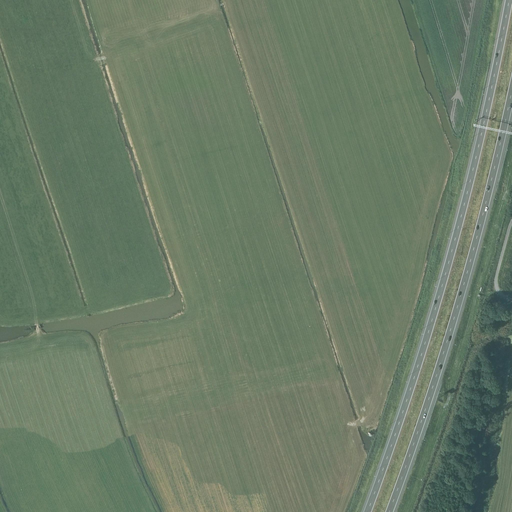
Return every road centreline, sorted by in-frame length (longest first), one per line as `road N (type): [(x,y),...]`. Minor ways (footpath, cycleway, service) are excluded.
road 1 (motorway): [(508,0),(442,284),(367,511)]
road 2 (motorway): [(389,511),(462,289),(511,87)]
